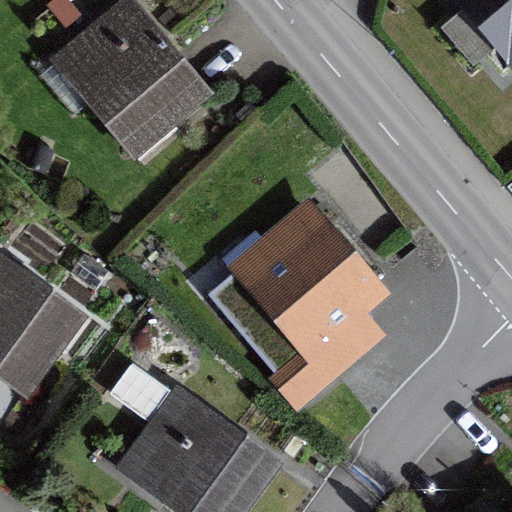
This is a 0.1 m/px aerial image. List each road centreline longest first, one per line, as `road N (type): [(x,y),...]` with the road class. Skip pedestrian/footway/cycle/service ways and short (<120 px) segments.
road 1 (tertiary): [(511,283),(294,25)]
road 2 (residential): [(338,511),(511,321)]
